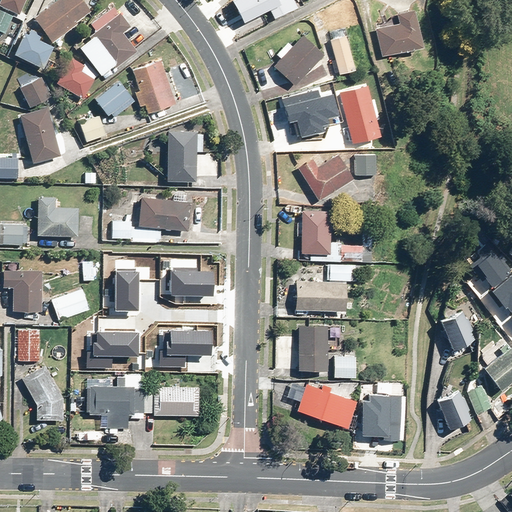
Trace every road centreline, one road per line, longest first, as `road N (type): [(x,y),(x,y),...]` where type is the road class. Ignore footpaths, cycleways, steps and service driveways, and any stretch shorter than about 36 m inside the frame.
road 1 (residential): [(244,478),(248,158),(215,58),(175,0)]
road 2 (tertiary): [(244,478),(452,482),(511,452)]
road 3 (tertiary): [(0,473),(244,478)]
road 4 (unknown): [(215,58),(326,0)]
